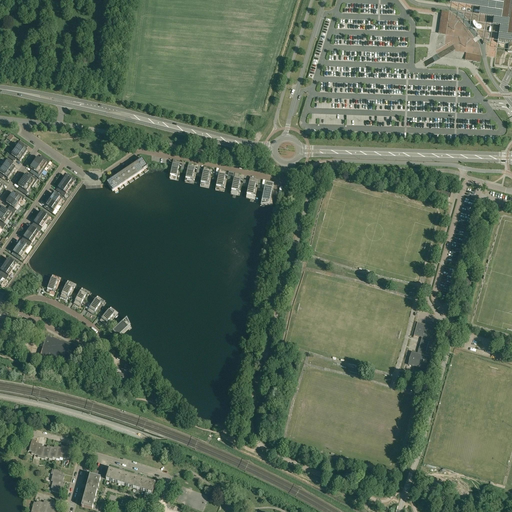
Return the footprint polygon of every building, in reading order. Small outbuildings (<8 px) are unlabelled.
[(511,0),(470,0),(489,3),(489,0),(503,0),(501,21),(508,22),(506,37),(510,37),(507,52),(511,53),(511,0)] [(511,53),(507,52),(510,37),(506,37),(508,22),(501,21),(495,57),(494,66),(509,68),(511,68),(511,53)] [(19,145),(15,151),(24,157),(28,151),(23,148),(25,145),(20,142),(18,144),(19,145)] [(20,162),(24,157),(15,151),(13,154),(10,152),(7,157),(13,161),(15,159),(20,162)] [(35,160),(33,163),(44,171),(50,162),(45,158),(43,162),(38,158),(36,161),(35,160)] [(7,163),(3,168),(12,174),(16,168),(11,165),(13,162),(8,159),(6,162),(7,163)] [(137,163),(137,164),(142,171),(148,168),(142,159),(137,163)] [(175,163),(176,161),(173,160),(172,164),(170,175),(177,177),(179,166),(179,164),(175,163)] [(32,167),(30,169),(35,173),(33,175),(39,179),(44,171),(33,163),(31,166),(32,167)] [(191,164),(189,163),(188,167),(186,178),(192,180),(194,169),(195,167),(191,166),(191,164)] [(137,164),(132,167),(137,174),(142,171),(137,164)] [(132,167),(127,170),(132,178),(137,174),(132,167)] [(8,179),(12,174),(3,168),(1,171),(0,170),(0,177),(1,178),(3,176),(8,179)] [(206,168),(204,168),(203,171),(201,183),(207,184),(210,173),(206,172),(206,168)] [(127,170),(122,174),(127,181),(132,178),(127,170)] [(222,172),(220,172),(216,188),(223,190),(226,175),(221,174),(222,172)] [(122,174),(117,177),(122,184),(127,181),(122,174)] [(23,177),(21,180),(32,188),(38,180),(33,176),(31,179),(26,175),(24,178),(23,177)] [(63,179),(61,182),(70,189),(76,180),(71,176),(69,180),(65,177),(64,180),(63,179)] [(235,176),(234,179),(232,192),(239,194),(242,181),(238,180),(239,176),(235,176)] [(117,177),(112,180),(117,188),(122,184),(117,177)] [(20,184),(18,187),(23,190),(21,192),(27,196),(28,193),(27,192),(31,187),(32,188),(21,180),(19,183),(20,184)] [(107,184),(108,184),(112,191),(117,188),(112,180),(107,184)] [(252,180),(250,180),(247,196),(254,198),(257,183),(252,182),(252,180)] [(61,182),(58,185),(59,186),(58,188),(60,190),(58,192),(64,197),(70,189),(61,182)] [(269,202),(272,189),(269,188),(270,183),(266,182),(262,200),(269,202)] [(450,199),(450,198),(451,193),(434,188),(432,194),(450,199)] [(51,196),(49,199),(58,206),(64,198),(56,193),(55,195),(53,194),(52,197),(51,196)] [(11,195),(9,198),(18,205),(22,200),(23,201),(25,198),(20,195),(18,197),(13,194),(12,195),(11,195)] [(11,207),(10,209),(15,213),(16,210),(15,209),(18,205),(9,198),(7,201),(8,202),(6,204),(11,207)] [(52,214),(58,206),(49,199),(46,202),(47,203),(46,206),(47,207),(45,209),(52,214)] [(1,210),(0,210),(0,213),(9,220),(15,213),(10,209),(8,212),(3,208),(2,210),(1,210)] [(38,214),(36,217),(46,224),(51,216),(44,211),(42,214),(41,213),(39,215),(38,214)] [(0,221),(1,222),(0,223),(0,224),(4,228),(6,225),(5,224),(8,220),(9,221),(9,220),(0,213),(0,221)] [(33,226),(35,228),(40,231),(46,224),(36,217),(34,220),(35,221),(33,223),(35,224),(33,226)] [(28,229),(26,232),(35,239),(40,231),(35,228),(34,230),(30,227),(29,229),(28,229)] [(27,240),(25,242),(30,246),(35,239),(26,232),(24,235),(25,236),(23,238),(27,240)] [(18,244),(15,247),(25,253),(30,246),(25,242),(23,241),(21,243),(20,242),(19,244),(18,244)] [(15,247),(13,250),(14,250),(13,252),(14,253),(13,256),(20,261),(25,253),(15,247)] [(5,261),(3,264),(13,271),(18,263),(13,259),(11,262),(8,259),(6,262),(5,261)] [(2,272),(0,273),(0,274),(7,279),(13,271),(3,264),(1,267),(2,268),(0,271),(2,272)] [(465,271),(464,270),(459,287),(469,290),(474,268),(466,266),(465,271)] [(50,290),(54,292),(58,279),(51,277),(53,272),(45,294),(47,289),(50,290)] [(66,293),(69,294),(75,282),(69,279),(71,274),(60,296),(61,296),(61,295),(63,291),(66,293)] [(81,299),(84,301),(91,290),(85,286),(87,282),(88,282),(87,281),(75,302),(78,297),(81,299)] [(93,311),(96,313),(104,302),(98,298),(101,294),(101,293),(87,312),(87,313),(87,312),(90,308),(93,311)] [(104,322),(107,325),(116,315),(110,310),(114,306),(98,324),(101,320),(104,322)] [(123,322),(114,330),(113,331),(118,337),(128,328),(123,322)] [(428,343),(431,343),(435,328),(417,323),(414,336),(422,338),(417,354),(411,352),(408,366),(413,367),(412,373),(427,377),(434,352),(428,351),(428,354),(425,354),(428,343)] [(67,368),(74,346),(74,345),(47,336),(39,359),(67,368)] [(417,386),(425,388),(425,385),(423,384),(425,379),(419,378),(417,386)] [(31,454),(35,455),(37,446),(35,446),(36,441),(32,440),(29,451),(32,452),(31,454)] [(37,458),(41,459),(43,453),(40,452),(42,445),(38,444),(37,446),(35,455),(38,456),(37,458)] [(48,459),(51,450),(52,448),(47,446),(45,453),(43,453),(41,459),(45,460),(46,458),(48,459)] [(56,459),(58,450),(59,448),(54,446),(53,451),(51,450),(48,459),(52,460),(53,458),(56,459)] [(60,458),(63,459),(65,450),(66,447),(61,446),(60,451),(58,450),(56,459),(59,460),(60,458)] [(67,458),(70,459),(73,448),(69,446),(67,451),(65,450),(63,459),(66,460),(67,458)] [(61,473),(60,472),(52,470),(51,474),(53,475),(52,478),(61,480),(63,481),(65,476),(60,475),(61,473)] [(109,470),(108,474),(106,480),(121,485),(124,475),(109,470)] [(124,475),(121,485),(136,489),(139,479),(124,475)] [(90,476),(86,491),(96,494),(100,479),(97,478),(94,477),(91,476),(90,476)] [(52,478),(51,479),(51,481),(50,481),(50,485),(52,485),(61,487),(63,488),(65,483),(60,482),(61,480),(52,478)] [(139,479),(136,489),(152,494),(155,484),(139,479)] [(52,492),(63,495),(65,491),(60,489),(61,487),(52,485),(51,489),(53,489),(52,492)] [(92,510),(96,494),(86,491),(81,507),(92,510)] [(33,505),(31,511),(38,511),(41,505),(41,503),(37,501),(36,506),(33,505)] [(48,503),(47,502),(44,501),(43,506),(41,505),(38,511),(45,511),(48,505),(48,503)] [(53,511),(55,505),(56,503),(51,501),(50,506),(48,505),(45,511),(53,511)] [(57,506),(55,505),(53,511),(60,511),(63,503),(58,501),(57,506)]
